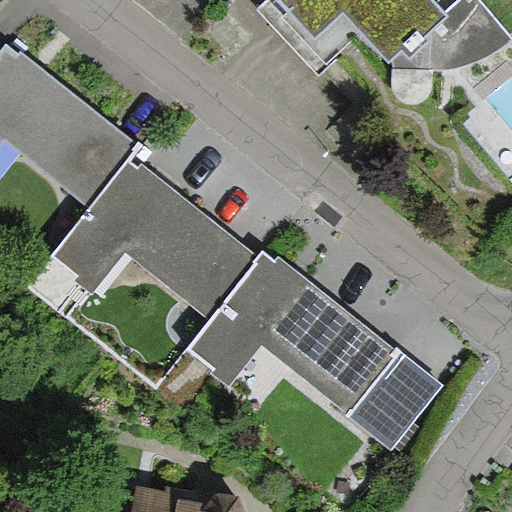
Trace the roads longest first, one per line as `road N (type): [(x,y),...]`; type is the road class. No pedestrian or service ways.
road 1 (residential): [(94,0),(511,319)]
road 2 (residential): [(511,391),(417,511)]
